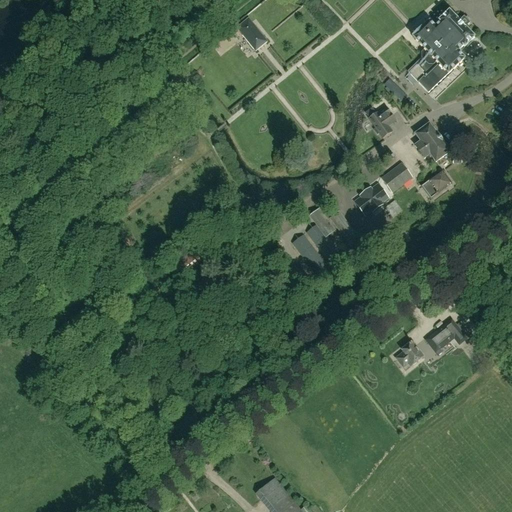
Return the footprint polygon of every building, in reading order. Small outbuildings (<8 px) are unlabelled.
[(448,75),(449,76),(465,60),(458,53),(464,47),(465,48),(475,39),(464,28),(469,24),(464,18),(459,23),(449,13),(440,22),(441,23),(432,31),(428,27),(421,35),(421,34),(414,41),(424,51),(421,54),(421,58),(422,59),(408,73),(429,93),(448,75)] [(249,19),(237,29),(255,52),(267,43),(249,19)] [(407,97),(389,80),(384,85),(402,102),(407,97)] [(364,114),(382,140),(393,132),(389,127),(397,122),(385,106),(375,113),(372,108),(364,114)] [(451,153),(429,123),(414,134),(420,142),(414,146),(424,160),(430,156),(436,164),(451,153)] [(402,164),(380,179),(392,195),(413,179),(402,164)] [(431,199),(451,184),(442,172),(422,187),(431,199)] [(367,191),(380,207),(393,197),(380,181),(367,191)] [(373,205),(365,194),(351,204),(359,215),(360,214),(363,218),(375,210),(372,206),(373,205)] [(398,212),(407,205),(400,195),(390,203),(398,212)] [(336,231),(319,209),(309,217),(325,239),(336,231)] [(356,235),(339,212),(336,214),(334,211),(330,215),(332,217),(329,219),(347,242),(356,235)] [(179,273),(189,266),(186,262),(176,269),(179,273)] [(442,352),(440,350),(453,340),(458,346),(466,340),(451,321),(425,341),(437,356),(442,352)] [(420,360),(409,345),(400,352),(402,354),(397,358),(404,368),(406,366),(408,370),(420,360)] [(269,511),(302,511),(275,479),(255,495),(269,511)]
